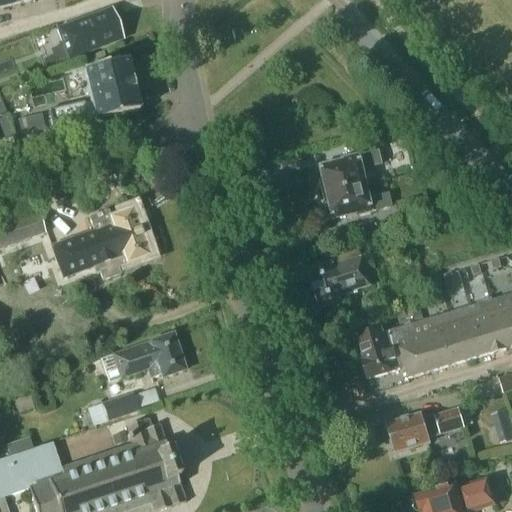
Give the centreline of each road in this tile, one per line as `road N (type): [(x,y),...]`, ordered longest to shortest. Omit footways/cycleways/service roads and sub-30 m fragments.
road 1 (tertiary): [(321,511),(198,114)]
road 2 (tertiary): [(511,188),(335,0)]
road 3 (residential): [(0,188),(198,114)]
